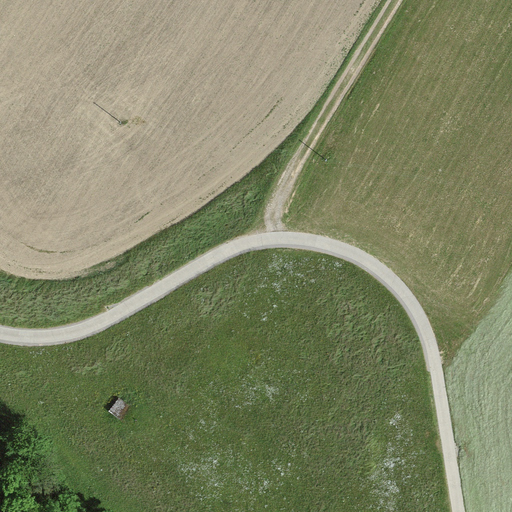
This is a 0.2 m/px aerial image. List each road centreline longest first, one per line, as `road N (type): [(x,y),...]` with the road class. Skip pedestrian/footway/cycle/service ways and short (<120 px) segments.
road 1 (track): [(461,511),(434,344),(404,283),(327,239),(225,255),(66,341),(0,331)]
road 2 (track): [(390,0),(279,182),(277,247)]
